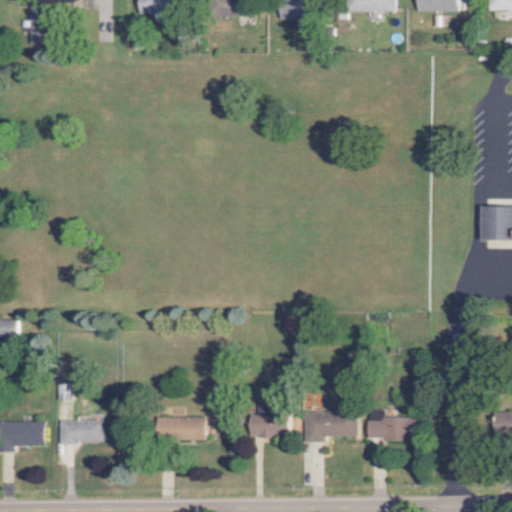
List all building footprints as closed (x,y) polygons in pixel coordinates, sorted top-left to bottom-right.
[(28,43),(47,42),(47,0),(28,0),(28,43)] [(138,0),(139,13),(181,12),(180,0),(138,0)] [(309,18),(322,18),(321,0),(292,0),(293,12),(291,12),(292,31),(310,31),(309,18)] [(394,11),(393,0),(358,0),(359,11),(394,11)] [(416,0),(416,10),(458,10),(458,0),(416,0)] [(511,0),(487,0),(488,9),(511,9),(511,0)] [(511,205),(484,206),(485,239),(511,238),(511,205)] [(0,337),(13,338),(13,319),(0,318),(0,337)] [(511,430),(511,410),(497,410),(496,430),(511,430)] [(254,412),(254,436),(290,437),(290,412),(254,412)] [(356,436),(356,412),(304,413),(304,441),(324,441),(324,436),(356,436)] [(155,438),(205,439),(206,417),(155,416),(155,438)] [(366,439),(414,440),(414,417),(366,416),(366,439)] [(58,421),(59,443),(102,442),(102,420),(58,421)] [(42,445),(42,422),(14,421),(14,444),(42,445)]
